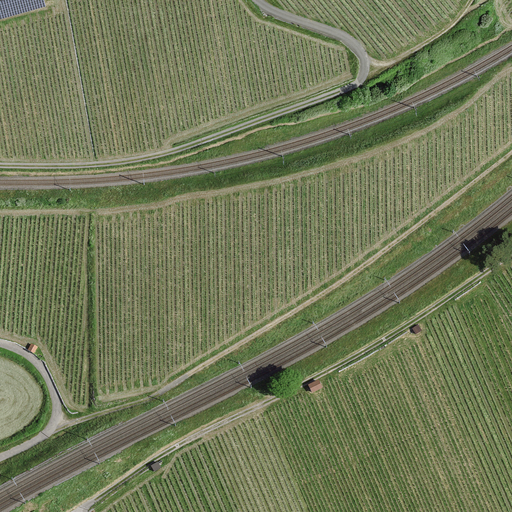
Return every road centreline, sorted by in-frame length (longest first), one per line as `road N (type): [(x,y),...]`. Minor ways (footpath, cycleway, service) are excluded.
road 1 (track): [(81,511),(150,460),(433,311),(511,250)]
road 2 (track): [(369,66),(356,81),(187,145),(104,163),(0,162)]
road 3 (unclassified): [(0,343),(32,357),(56,403),(41,436),(0,455)]
road 4 (track): [(257,0),(349,38),(369,66)]
